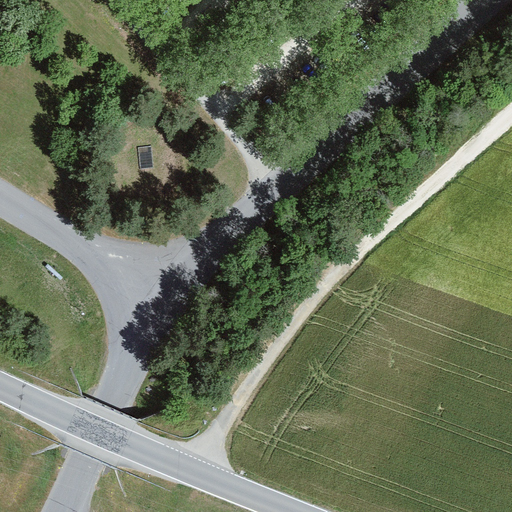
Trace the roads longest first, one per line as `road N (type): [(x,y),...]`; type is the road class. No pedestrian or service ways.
road 1 (track): [(511,116),(305,313),(202,470)]
road 2 (tertiary): [(310,511),(0,383)]
road 3 (unclassified): [(142,327),(68,511)]
